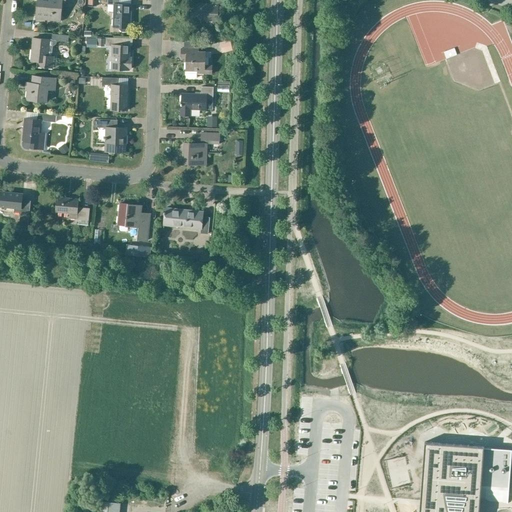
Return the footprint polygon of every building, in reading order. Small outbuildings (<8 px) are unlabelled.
[(65,4),(65,0),(48,0),(48,1),(38,0),(36,0),(35,19),(60,22),(62,4),(65,4)] [(120,5),(120,0),(107,0),(107,5),(114,5),(113,27),(120,27),(120,30),(122,32),(127,32),(129,30),(129,28),(130,28),(131,5),(120,5)] [(227,5),(227,0),(210,0),(210,4),(190,4),(190,20),(217,21),(217,5),(227,5)] [(77,36),(81,29),(77,26),(73,33),(77,36)] [(33,38),(31,61),(38,62),(38,67),(52,68),(53,57),(48,56),(50,40),(33,38)] [(132,58),(129,58),(129,46),(123,46),(123,39),(106,38),(105,46),(112,46),(111,70),(128,70),(129,68),(131,69),(132,58)] [(229,40),(222,42),(224,50),(231,48),(229,40)] [(440,57),(448,55),(446,48),(438,50),(440,57)] [(181,49),(181,57),(186,57),(185,70),(186,70),(186,78),(196,78),(196,74),(212,74),(212,65),(204,65),(205,52),(195,52),(195,49),(181,49)] [(54,90),(55,79),(33,77),(32,84),(28,84),(27,100),(45,102),(47,90),(54,90)] [(111,110),(127,111),(128,86),(118,86),(118,78),(102,77),(102,85),(112,86),(111,110)] [(181,94),(180,115),(189,116),(189,109),(206,109),(206,101),(213,101),(213,87),(201,87),(200,95),(181,94)] [(51,122),(55,122),(56,116),(38,114),(37,120),(25,119),(22,144),(22,146),(24,148),(26,149),(29,149),(29,148),(43,149),(44,150),(46,133),(41,132),(42,121),(51,122)] [(208,118),(208,126),(216,126),(216,118),(208,118)] [(105,152),(125,152),(126,128),(116,128),(117,121),(97,120),(97,121),(93,120),(93,127),(97,127),(97,128),(106,128),(105,152)] [(184,143),(183,164),(205,165),(206,144),(210,144),(210,140),(218,141),(219,133),(201,133),(200,144),(184,143)] [(65,145),(59,149),(62,154),(69,149),(65,145)] [(0,191),(0,206),(14,208),(14,212),(20,213),(19,223),(28,224),(30,201),(22,200),(22,194),(0,191)] [(69,219),(88,221),(89,209),(77,208),(78,199),(57,197),(56,212),(70,213),(69,219)] [(137,239),(147,240),(149,220),(140,219),(141,205),(120,203),(118,225),(120,225),(119,229),(121,231),(126,231),(128,230),(128,226),(138,227),(137,239)] [(203,212),(180,210),(164,208),(162,225),(178,227),(201,229),(201,233),(208,234),(210,218),(203,217),(203,212)] [(137,246),(136,256),(150,257),(151,247),(137,246)] [(224,257),(232,258),(233,249),(225,249),(224,257)] [(419,506),(419,511),(478,511),(480,499),(485,499),(489,502),(508,503),(508,491),(511,449),(484,447),(484,446),(469,445),(424,442),(420,500),(424,501),(424,506),(423,506),(419,506)] [(96,511),(119,511),(121,503),(98,500),(96,511)]
